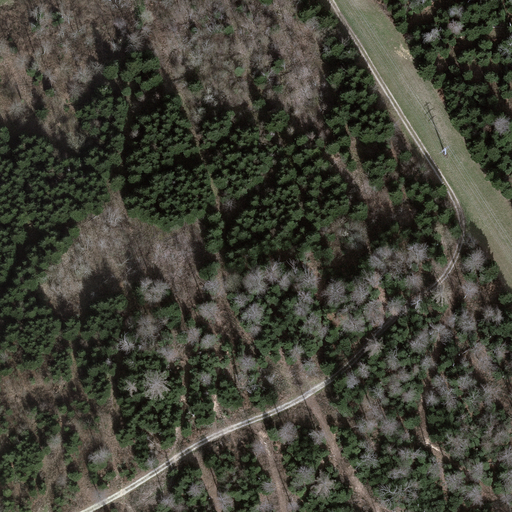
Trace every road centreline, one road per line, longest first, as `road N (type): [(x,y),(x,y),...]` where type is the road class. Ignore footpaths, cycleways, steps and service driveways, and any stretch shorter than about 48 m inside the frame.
road 1 (track): [(330,0),(453,197),(460,243),(447,274),(315,389)]
road 2 (track): [(80,511),(191,443),(315,389)]
